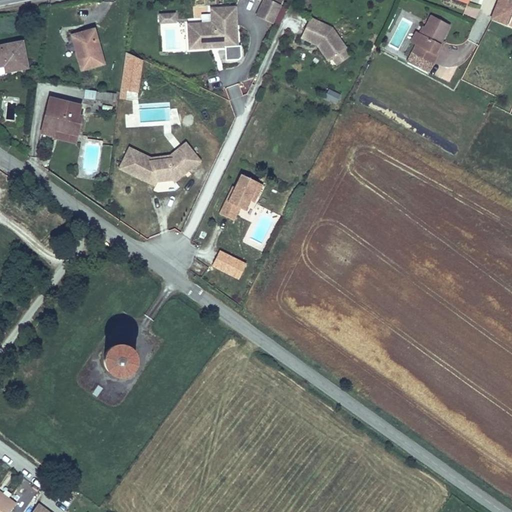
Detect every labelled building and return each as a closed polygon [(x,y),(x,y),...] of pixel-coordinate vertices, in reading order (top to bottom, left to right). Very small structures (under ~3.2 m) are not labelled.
[(264,21),(273,3),(265,0),(264,0),(257,17),(264,21)] [(511,28),(511,0),(498,0),(491,20),(511,28)] [(281,7),(273,3),(264,21),(273,25),(281,7)] [(216,50),(225,49),(225,62),(239,61),(242,59),(241,47),(239,47),(237,8),(210,9),(211,24),(188,25),(189,42),(197,41),(198,50),(211,50),(211,46),(216,46),(216,50)] [(176,24),(176,14),(160,15),(160,25),(176,24)] [(429,74),(438,56),(435,55),(440,46),(441,46),(451,27),(430,16),(424,28),(415,45),(406,63),(429,74)] [(351,57),(346,50),(348,49),(333,28),(311,18),(301,40),(317,47),(328,63),(331,61),(336,68),(351,57)] [(416,32),(410,43),(415,45),(424,28),(423,27),(419,34),(416,32)] [(96,30),(71,36),(81,73),(106,66),(96,30)] [(198,50),(197,41),(189,42),(189,51),(198,50)] [(29,70),(24,42),(0,46),(0,68),(5,68),(6,74),(29,70)] [(123,57),(122,91),(140,91),(141,57),(123,57)] [(231,99),(241,95),(237,85),(227,89),(231,99)] [(115,104),(117,96),(84,89),(82,97),(115,104)] [(320,101),(331,107),(334,99),(323,93),(320,101)] [(79,136),(84,118),(78,117),(81,106),(51,99),(43,134),(54,137),(56,130),(79,136)] [(77,145),(79,136),(56,130),(54,137),(54,139),(77,145)] [(171,156),(150,158),(129,147),(118,170),(144,183),(146,177),(157,183),(173,181),(175,184),(201,163),(186,144),(171,156)] [(241,176),(235,190),(228,204),(226,203),(220,216),(234,223),(240,211),(245,213),(250,203),(259,185),(241,176)] [(144,183),(155,188),(157,183),(146,177),(144,183)] [(254,205),(263,187),(259,185),(250,203),(254,205)] [(233,188),(226,203),(228,204),(235,190),(233,188)] [(106,366),(108,370),(111,373),(115,374),(119,375),(124,374),(127,372),(130,369),(133,366),(134,362),(133,357),(132,353),(130,350),(126,347),(123,346),(118,345),(114,346),(111,348),(107,351),(105,354),(104,358),(104,362),(106,366)] [(0,511),(8,511),(16,502),(8,497),(5,501),(0,496),(0,511)]
